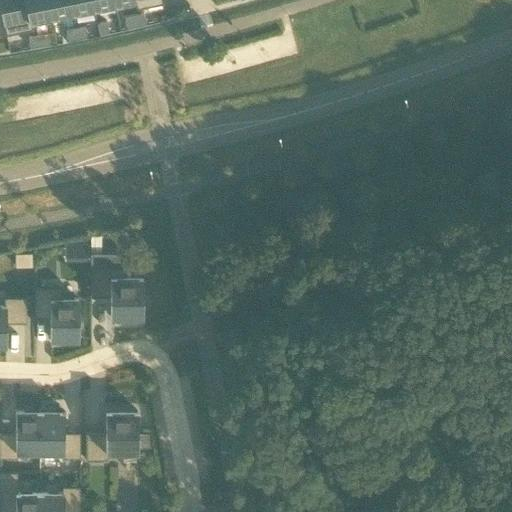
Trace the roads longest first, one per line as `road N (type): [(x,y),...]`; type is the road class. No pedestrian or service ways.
road 1 (motorway): [(0,175),(272,111),(511,28)]
road 2 (tertiary): [(0,186),(327,106),(511,42)]
road 3 (motorway): [(454,0),(244,67),(0,124)]
road 4 (track): [(187,300),(352,258),(511,175)]
road 5 (residential): [(148,354),(165,375),(188,511)]
road 6 (residential): [(148,354),(121,353),(57,375),(0,373)]
